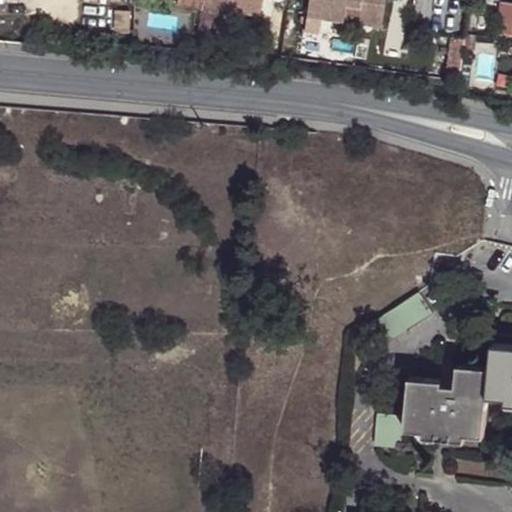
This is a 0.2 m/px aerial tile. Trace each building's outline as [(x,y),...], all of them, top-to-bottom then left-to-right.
[(182,0),(182,5),(206,10),(231,16),(232,10),(263,17),(267,0),(182,0)] [(310,0),(308,15),(382,27),(386,0),(310,0)] [(511,36),(511,3),(497,2),(495,25),(509,27),(508,36),(511,36)] [(227,34),(231,16),(206,10),(202,28),(227,34)] [(363,328),(379,348),(429,315),(416,294),(363,328)] [(488,369),(486,396),(504,398),(505,402),(511,403),(511,345),(491,344),(488,369)] [(482,436),(486,396),(488,369),(456,367),(454,385),(439,384),(440,380),(408,378),(404,429),(422,431),(421,437),(463,441),(463,434),(482,436)] [(373,415),(371,447),(397,449),(399,417),(373,415)]
